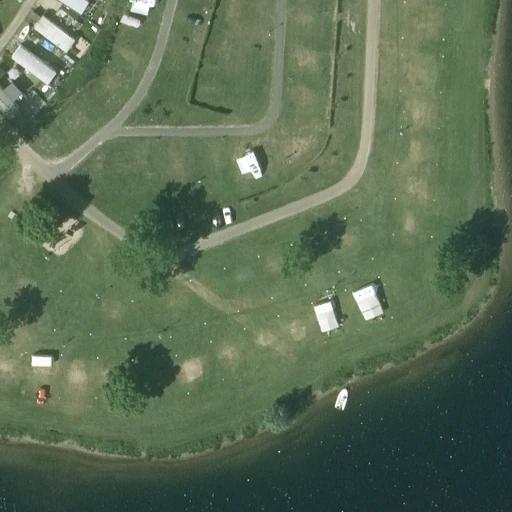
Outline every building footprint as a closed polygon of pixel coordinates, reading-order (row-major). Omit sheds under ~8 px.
[(62,0),(83,14),(92,0),(91,0),(62,0)] [(126,0),(124,14),(143,19),(146,0),(126,0)] [(220,0),(217,22),(240,25),(243,0),(220,0)] [(303,10),(304,29),(326,27),(324,9),(303,10)] [(403,9),(403,36),(427,36),(427,9),(403,9)] [(46,79),(54,67),(20,44),(11,56),(46,79)] [(338,66),(337,51),(314,52),(315,67),(338,66)] [(0,83),(0,105),(9,117),(20,108),(0,83)] [(433,129),(434,91),(404,90),(403,128),(433,129)] [(290,149),(311,150),(312,129),(291,128),(290,149)] [(400,161),(424,162),(424,137),(401,137),(400,161)] [(260,138),(233,139),(234,172),(261,171),(260,138)] [(156,141),(156,163),(183,164),(183,141),(156,141)] [(108,184),(140,183),(139,144),(107,145),(108,184)] [(277,170),(251,173),(253,191),(278,188),(277,170)] [(414,232),(416,210),(396,208),(395,230),(414,232)] [(361,307),(384,298),(377,282),(355,291),(361,307)] [(289,335),(311,328),(304,309),(282,316),(289,335)] [(254,348),(276,340),(270,322),(247,329),(254,348)] [(221,372),(243,365),(234,333),(212,339),(221,372)] [(204,344),(177,353),(187,384),(214,375),(204,344)] [(0,357),(0,367),(20,368),(21,358),(0,357)] [(83,370),(84,358),(66,358),(66,369),(83,370)] [(34,360),(35,370),(53,369),(53,359),(34,360)]
